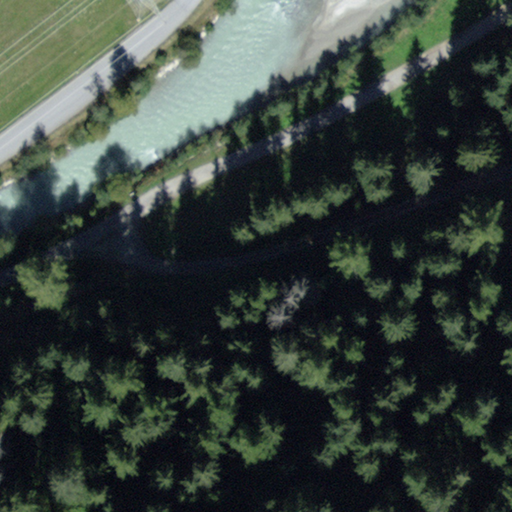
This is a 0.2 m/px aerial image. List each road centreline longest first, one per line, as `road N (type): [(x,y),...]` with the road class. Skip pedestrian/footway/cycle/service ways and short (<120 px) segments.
road 1 (track): [(511,7),(407,72),(172,187),(106,230)]
road 2 (track): [(230,260),(435,189),(511,173)]
road 3 (unclassified): [(182,0),(163,23),(0,146)]
road 4 (track): [(0,326),(96,272),(106,230)]
road 5 (track): [(106,230),(152,261),(230,260)]
